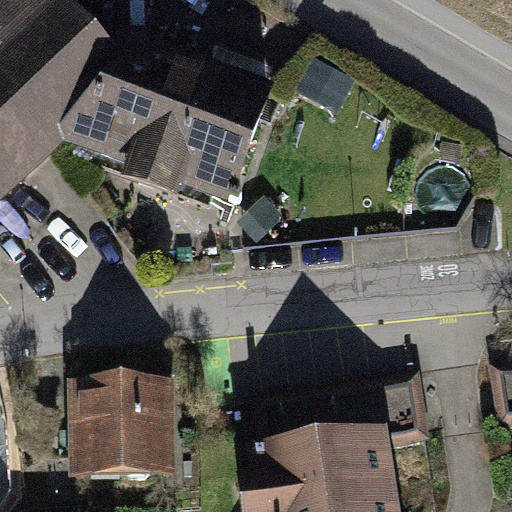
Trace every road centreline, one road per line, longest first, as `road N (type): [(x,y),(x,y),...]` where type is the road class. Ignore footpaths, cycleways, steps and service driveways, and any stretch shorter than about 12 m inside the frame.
road 1 (residential): [(511,278),(0,334)]
road 2 (tertiary): [(511,105),(335,0)]
